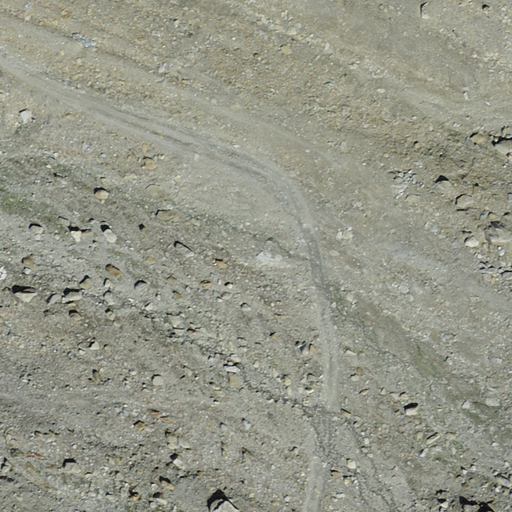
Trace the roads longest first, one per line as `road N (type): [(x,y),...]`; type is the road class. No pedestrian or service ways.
road 1 (track): [(0,52),(42,87),(174,143),(256,166),(306,212),(331,343),(327,459),(312,511)]
road 2 (track): [(327,435),(299,437),(191,413),(31,403),(0,367)]
